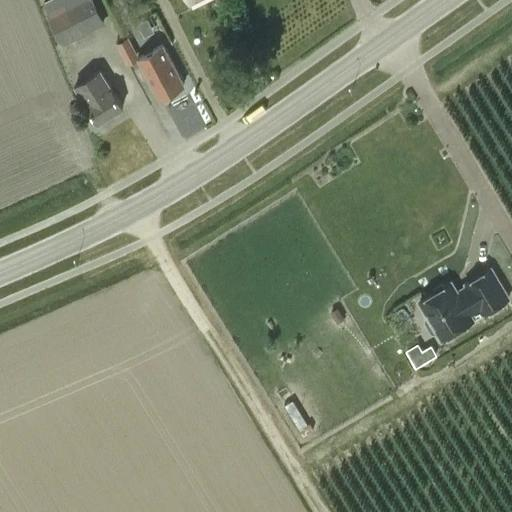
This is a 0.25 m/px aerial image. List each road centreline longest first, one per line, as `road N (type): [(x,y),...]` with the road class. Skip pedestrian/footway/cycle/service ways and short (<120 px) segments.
road 1 (secondary): [(0,273),(211,165),(447,0)]
road 2 (track): [(205,328),(319,511)]
